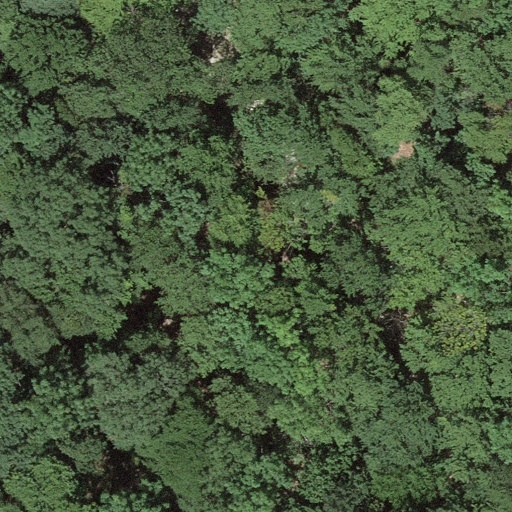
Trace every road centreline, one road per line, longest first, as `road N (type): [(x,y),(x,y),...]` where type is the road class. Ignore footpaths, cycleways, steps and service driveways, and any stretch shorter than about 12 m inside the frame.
road 1 (track): [(501,511),(184,0)]
road 2 (track): [(187,0),(511,226)]
